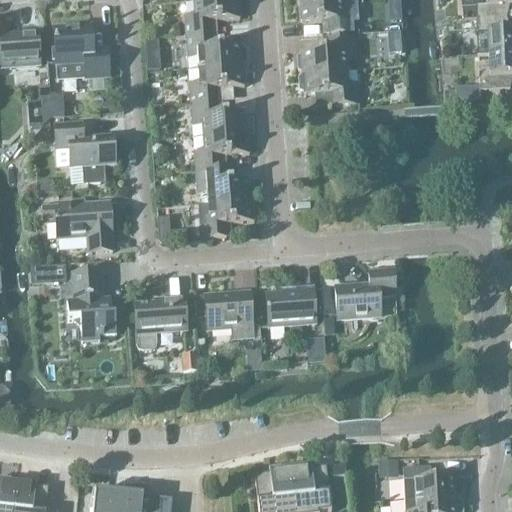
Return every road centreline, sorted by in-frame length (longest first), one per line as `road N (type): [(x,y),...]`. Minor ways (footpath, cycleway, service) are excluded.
road 1 (residential): [(65,452),(193,456),(307,432),(497,418)]
road 2 (residential): [(287,243),(169,260),(147,248),(127,0)]
road 3 (residential): [(497,418),(476,241),(298,249),(287,243)]
road 4 (residential): [(287,243),(265,0)]
